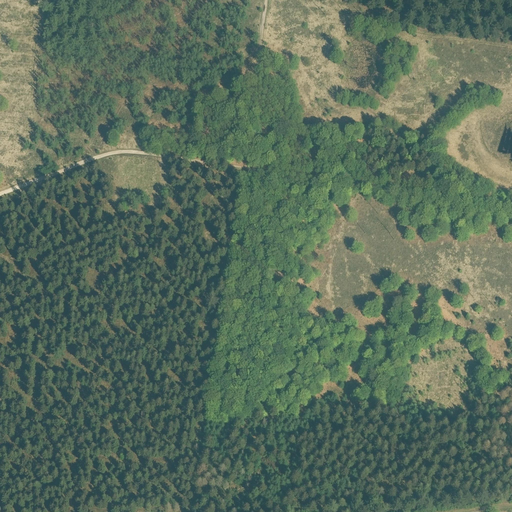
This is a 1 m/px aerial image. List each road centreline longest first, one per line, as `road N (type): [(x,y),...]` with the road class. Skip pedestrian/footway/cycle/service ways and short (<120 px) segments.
road 1 (track): [(511,208),(237,167)]
road 2 (track): [(237,167),(111,153),(0,196)]
road 3 (track): [(237,167),(263,0)]
